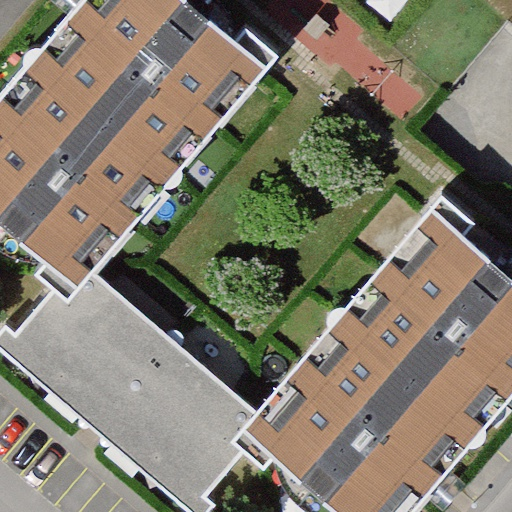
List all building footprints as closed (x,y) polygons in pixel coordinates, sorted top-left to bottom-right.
[(65,0),(29,44),(174,167),(274,49),(216,0),(65,0)] [(0,218),(76,283),(91,265),(174,167),(29,44),(0,77),(0,218)] [(354,316),(499,440),(511,424),(511,251),(452,201),(354,316)] [(254,433),(269,416),(91,265),(76,283),(13,356),(191,508),(254,433)] [(437,511),(499,440),(354,316),(269,416),(254,433),(346,511),(437,511)]
